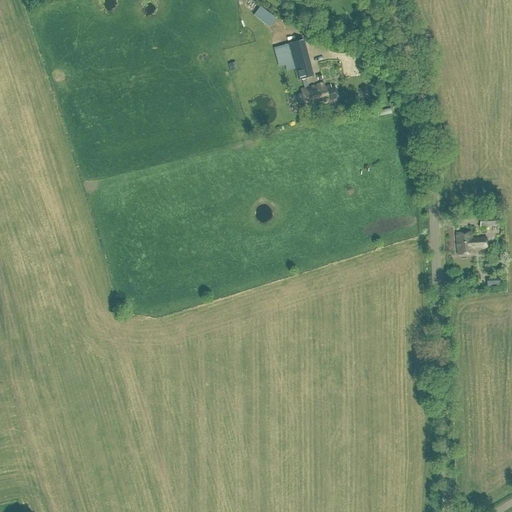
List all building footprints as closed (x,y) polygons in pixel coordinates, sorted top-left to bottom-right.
[(329,101),(338,98),(335,87),(331,88),(330,85),(325,87),(324,84),(309,88),(306,78),(310,77),(301,40),(275,48),(278,58),(290,55),(297,81),(302,79),(304,89),(301,90),(306,110),(323,105),(323,102),(329,101)] [(378,107),(379,117),(392,114),(390,105),(378,107)] [(485,218),(480,218),(481,227),(495,226),(495,225),(497,225),(497,218),(494,218),(494,215),(485,216),(485,218)] [(478,248),(487,248),(486,238),(471,239),(471,233),(456,233),(457,255),(473,254),(473,248),(478,248)] [(486,263),(486,272),(494,272),(494,263),(486,263)]
